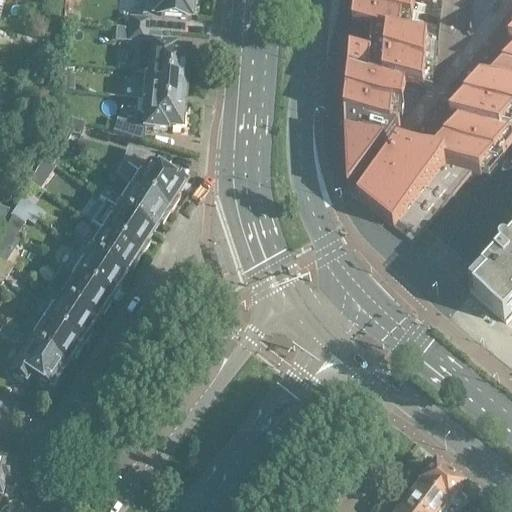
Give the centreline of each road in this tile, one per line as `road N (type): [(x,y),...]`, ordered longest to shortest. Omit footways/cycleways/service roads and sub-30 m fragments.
road 1 (primary): [(267,0),(256,159),(264,215),(298,297)]
road 2 (primary): [(355,284),(331,254),(300,168),(310,0)]
road 3 (secondary): [(298,297),(253,339),(149,467)]
road 4 (primary): [(341,344),(511,481)]
road 5 (secondary): [(205,507),(341,344)]
road 6 (primary): [(511,421),(355,284)]
road 7 (residential): [(81,426),(150,318)]
